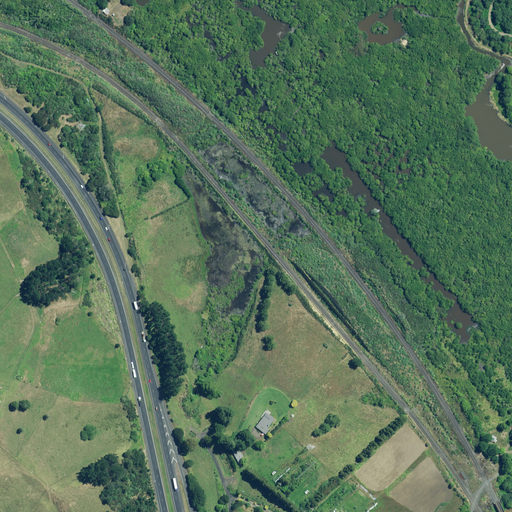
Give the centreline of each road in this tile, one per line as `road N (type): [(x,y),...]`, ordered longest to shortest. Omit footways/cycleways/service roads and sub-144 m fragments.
road 1 (motorway): [(165,511),(125,326),(101,257),(53,172),(0,118)]
road 2 (motorway): [(0,99),(75,178),(126,276),(143,343)]
road 3 (track): [(0,55),(84,88),(126,276)]
road 4 (motorway): [(143,343),(192,511)]
road 5 (motorway): [(143,343),(180,511)]
